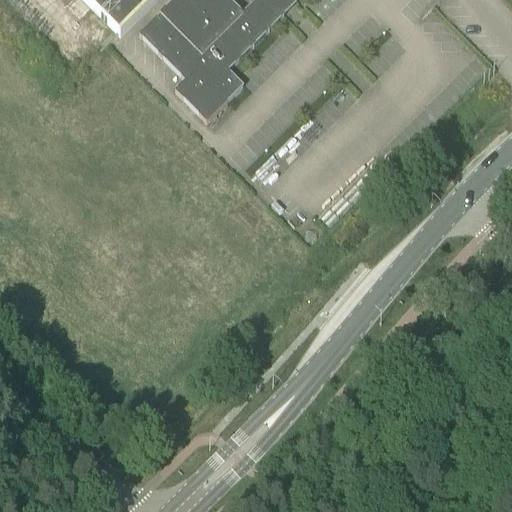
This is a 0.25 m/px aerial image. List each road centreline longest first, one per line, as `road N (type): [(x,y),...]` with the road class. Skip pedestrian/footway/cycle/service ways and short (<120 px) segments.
road 1 (tertiary): [(289,402),(465,196)]
road 2 (unclassified): [(136,511),(0,402)]
road 3 (tertiary): [(289,402),(251,425),(172,511)]
road 4 (tertiary): [(196,511),(269,440),(289,402)]
